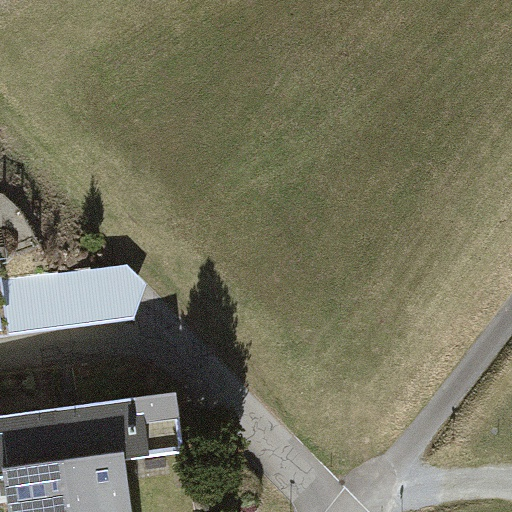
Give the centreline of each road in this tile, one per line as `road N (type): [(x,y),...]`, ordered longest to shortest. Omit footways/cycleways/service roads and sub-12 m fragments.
road 1 (residential): [(22,362),(169,342),(335,511)]
road 2 (track): [(511,318),(358,511)]
road 3 (track): [(365,502),(485,480),(511,484)]
